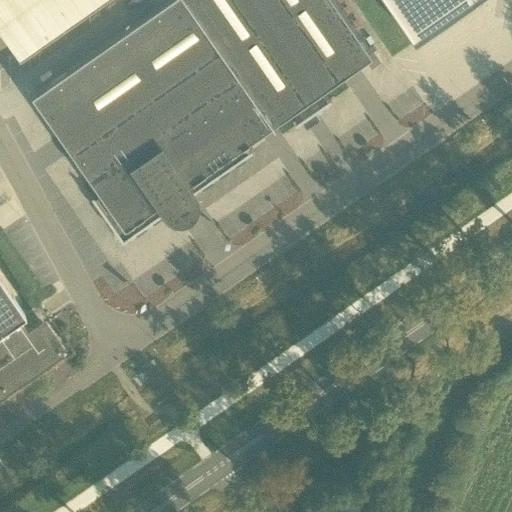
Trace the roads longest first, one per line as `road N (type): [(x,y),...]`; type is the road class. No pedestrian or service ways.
road 1 (unclassified): [(116,346),(511,75)]
road 2 (primary): [(217,468),(511,262)]
road 3 (unclassified): [(116,346),(0,132)]
road 4 (unclassified): [(0,429),(116,346)]
